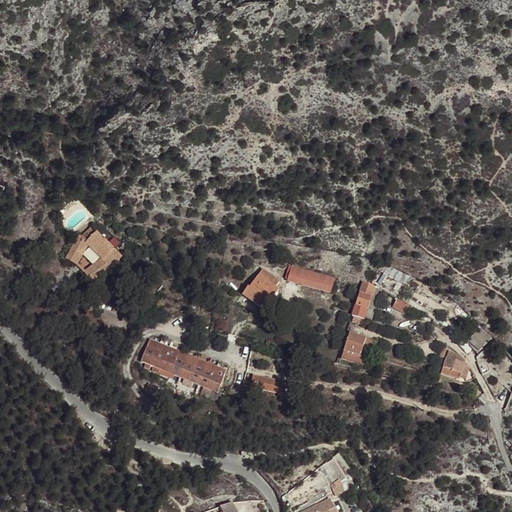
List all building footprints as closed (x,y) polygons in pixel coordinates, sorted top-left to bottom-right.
[(80,236),(66,259),(77,265),(88,247),(102,260),(84,272),(91,282),(114,265),(122,258),(97,233),(96,234),(91,229),(82,237),(80,236)] [(335,279),(292,267),(288,281),(331,293),(335,279)] [(408,280),(387,268),(384,273),(406,284),(408,280)] [(279,281),(264,270),(250,290),(249,289),(244,296),(265,310),(279,289),(275,287),(279,281)] [(363,283),(352,316),(354,317),(362,319),(364,320),(365,317),(375,286),(370,285),(363,283)] [(375,286),(365,317),(373,319),(382,290),(375,286)] [(409,306),(398,300),(394,307),(405,314),(408,308),(409,306)] [(409,306),(408,308),(413,311),(413,312),(420,316),(422,313),(409,305),(409,306)] [(491,339),(481,329),(470,340),(481,350),(491,339)] [(350,333),(344,352),(360,357),(366,339),(350,333)] [(342,359),(365,366),(374,341),(366,339),(360,357),(344,352),(342,359)] [(444,358),(448,346),(443,346),(440,356),(444,358)] [(147,348),(141,362),(218,393),(223,379),(147,348)] [(449,351),(441,374),(459,380),(460,378),(466,361),(460,354),(449,351)] [(466,361),(460,378),(466,380),(470,368),(466,361)] [(282,392),(284,383),(253,376),(251,387),(260,389),(261,385),(278,389),(277,391),(282,392)] [(336,496),(344,492),(343,486),(339,481),(331,487),(336,496)] [(330,500),(304,511),(329,511),(334,509),(330,500)]
